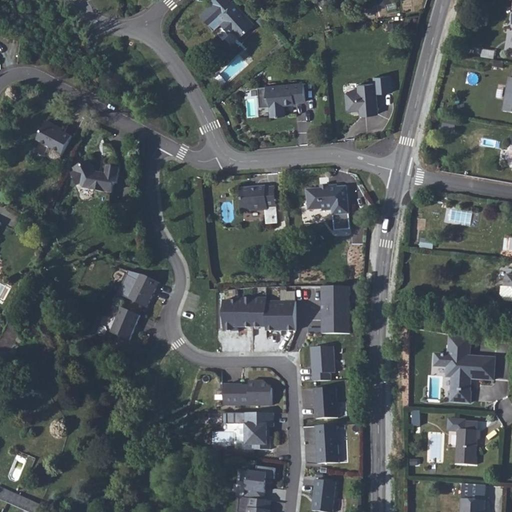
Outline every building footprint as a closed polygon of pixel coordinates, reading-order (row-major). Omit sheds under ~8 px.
[(229,0),(212,0),(211,2),(213,4),(201,15),(215,30),(222,23),(230,32),(233,30),(240,38),(255,24),(245,14),(244,15),(239,10),(241,9),(235,2),(233,4),(229,0)] [(395,0),(378,0),(379,6),(388,4),(389,9),(397,8),(395,0)] [(505,62),(495,60),(494,67),(504,69),(505,62)] [(393,92),(391,76),(375,77),(375,83),(359,85),(360,91),(349,91),(347,94),(348,109),(351,111),(361,110),(365,110),(365,115),(379,114),(377,94),(393,92)] [(511,77),(511,78),(507,100),(505,100),(503,111),(511,112),(511,77)] [(306,102),(304,83),(259,87),(261,107),(271,106),(272,116),(286,115),(286,105),(295,104),(295,103),(306,102)] [(453,130),(455,121),(445,119),(443,128),(453,130)] [(48,121),(38,141),(64,155),(73,137),(64,132),(58,129),(59,127),(48,121)] [(96,173),(91,162),(75,169),(77,172),(75,173),(74,176),(77,183),(80,184),(82,183),(83,185),(94,187),(94,189),(113,192),(114,183),(118,184),(120,169),(108,167),(107,175),(105,174),(104,175),(100,175),(100,173),(96,173)] [(275,190),(275,187),(266,188),(266,186),(242,189),(244,212),(266,210),(267,225),(278,224),(277,205),(275,190)] [(321,189),(308,190),(310,210),(323,209),(323,211),(333,210),(335,230),(350,229),(347,187),(338,188),(338,186),(330,187),(328,187),(329,188),(321,189)] [(283,189),(275,190),(277,205),(284,204),(283,189)] [(473,212),(452,209),(450,222),(470,226),(473,212)] [(424,239),(424,242),(423,247),(434,248),(434,244),(435,241),(424,239)] [(141,274),(128,298),(147,308),(160,283),(147,276),(141,274)] [(511,289),(511,287),(505,287),(502,286),(501,295),(505,301),(511,301),(511,289)] [(424,300),(425,292),(414,291),(413,299),(424,300)] [(239,302),(240,328),(254,328),(254,298),(244,298),(244,302),(239,302)] [(263,298),(254,298),(254,328),(268,328),(268,302),(263,302),(263,298)] [(239,301),(225,301),(225,331),(235,331),(235,328),(240,328),(239,302),(239,301)] [(278,302),(268,302),(268,328),(268,331),(282,331),(282,306),(278,306),(278,302)] [(286,306),(282,306),(282,331),(297,331),(297,302),(286,302),(286,306)] [(141,316),(122,307),(111,332),(131,341),(141,316)] [(18,335),(23,325),(12,320),(0,344),(0,364),(3,366),(8,356),(18,335)] [(472,338),(451,334),(449,355),(445,355),(444,364),(450,365),(449,377),(453,377),(452,391),(454,391),(453,402),(471,403),(472,391),(471,391),(472,379),(471,378),(474,376),(476,379),(494,380),(496,358),(471,357),(472,338)] [(22,337),(18,335),(8,356),(12,358),(22,337)] [(334,347),(312,348),(314,382),(332,381),(331,373),(336,373),(334,347)] [(226,385),(226,405),(274,405),(274,389),(266,381),(251,381),(251,389),(244,389),(244,385),(226,385)] [(316,389),(317,420),(340,419),(339,389),(316,389)] [(275,427),(275,413),(236,413),(236,424),(247,424),(247,450),(271,450),(271,436),(269,436),(269,427),(275,427)] [(448,431),(458,432),(458,429),(466,430),(467,420),(449,419),(448,431)] [(338,425),(317,426),(317,435),(319,437),(320,449),(318,449),(318,464),(340,463),(338,425)] [(478,439),(480,440),(481,431),(466,430),(458,429),(458,432),(456,464),(476,465),(477,451),(475,451),(475,448),(477,447),(478,439)] [(251,471),(248,491),(269,494),(271,474),(251,471)] [(333,511),(337,482),(316,480),(313,511),(323,511),(333,511)] [(0,499),(7,503),(11,493),(0,487),(0,499)] [(28,511),(37,511),(41,506),(11,493),(7,503),(28,511)] [(269,511),(271,501),(241,497),(239,511),(269,511)] [(485,511),(486,501),(462,499),(461,511),(485,511)]
